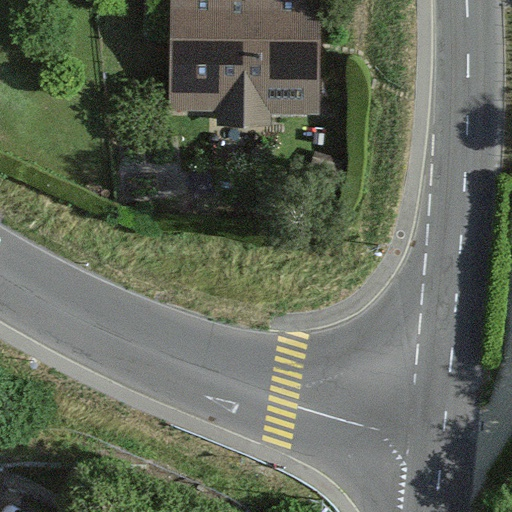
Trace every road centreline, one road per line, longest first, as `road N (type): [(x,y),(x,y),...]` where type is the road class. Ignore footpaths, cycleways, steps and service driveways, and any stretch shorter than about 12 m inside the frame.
road 1 (tertiary): [(0,270),(68,312),(282,402),(442,450)]
road 2 (tertiary): [(466,0),(465,198),(442,450)]
